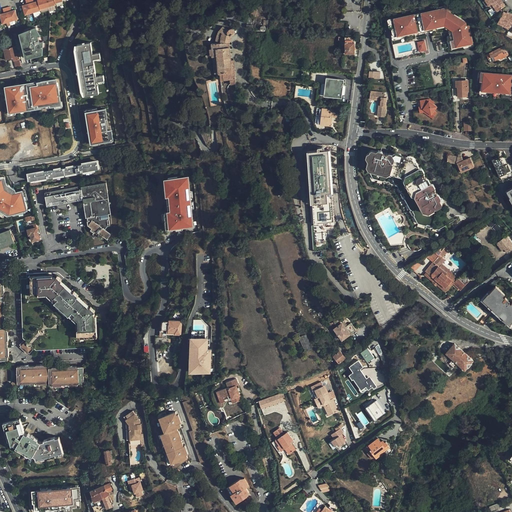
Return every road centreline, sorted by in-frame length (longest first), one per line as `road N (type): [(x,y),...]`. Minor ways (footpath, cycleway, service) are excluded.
road 1 (residential): [(199,256),(180,376),(162,388),(151,340),(165,291),(162,255),(144,256),(148,287),(136,299),(126,290),(118,248),(32,259)]
road 2 (residential): [(454,316),(420,300),(384,328),(397,414),(313,474)]
road 3 (secondary): [(454,316),(377,249),(354,200),(350,144)]
road 4 (residential): [(60,63),(71,76),(79,153),(0,167)]
road 5 (residential): [(352,131),(511,145)]
